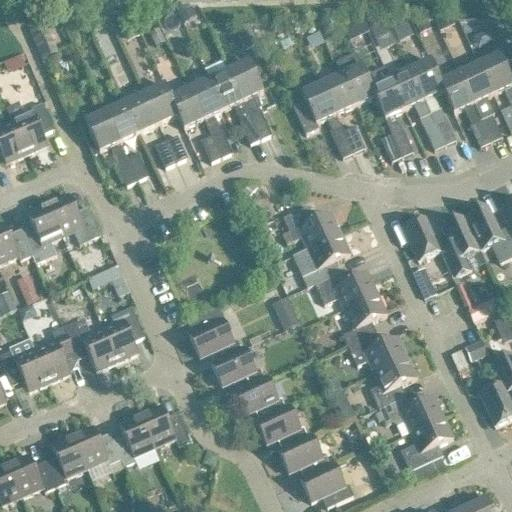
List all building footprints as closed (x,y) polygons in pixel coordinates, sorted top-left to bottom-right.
[(189,11),(179,16),(185,27),(195,21),(189,11)] [(94,22),(88,25),(93,36),(99,33),(94,22)] [(426,24),(421,27),(415,29),(419,38),(430,33),(427,27),(426,24)] [(340,25),(323,26),(324,29),(324,34),(340,33),(340,28),(340,25)] [(452,26),(435,27),(440,37),(454,31),(452,26)] [(376,44),(390,38),(385,27),(371,34),(376,44)] [(412,40),(407,28),(394,34),(400,46),(412,40)] [(31,35),(42,63),(57,57),(46,30),(31,35)] [(78,41),(73,30),(66,33),(71,44),(78,41)] [(344,34),(350,47),(359,43),(353,30),(344,34)] [(257,50),(248,31),(236,36),(246,55),(257,50)] [(166,46),(159,33),(149,37),(156,51),(166,46)] [(319,38),(306,43),(311,54),(324,48),(319,38)] [(371,93),(366,81),(356,60),(336,69),(341,81),(356,113),(375,104),(371,93)] [(499,61),(479,70),(493,102),(505,97),(511,112),(509,113),(501,117),(511,140),(511,139),(511,67),(504,71),(499,61)] [(439,115),(434,103),(444,98),(440,88),(430,66),(410,75),(424,107),(435,129),(445,152),(456,147),(441,114),(439,115)] [(249,67),(229,77),(243,108),(250,124),(251,123),(261,146),(272,141),(259,114),(258,115),(253,104),(263,99),(249,67)] [(493,102),(479,70),(459,79),(474,111),(493,102)] [(395,121),(405,116),(390,84),(385,72),(366,81),(371,93),(375,104),(392,141),(402,163),(413,158),(403,136),(402,136),(395,121)] [(424,107),(410,75),(390,84),(405,116),(415,112),(421,124),(419,125),(434,157),(445,152),(435,129),(424,107)] [(243,108),(229,77),(209,86),(224,118),(234,112),(242,128),(239,129),(250,151),(261,146),(251,123),(250,124),(243,108)] [(491,149),(481,126),(474,111),(459,79),(440,88),(444,98),(454,120),(465,115),(472,130),(470,131),(480,154),(491,149)] [(322,90),(336,122),(337,122),(356,113),(341,81),(322,90)] [(221,137),(214,122),(224,118),(209,86),(190,95),(204,127),(211,142),(222,165),(233,159),(222,137),(221,137)] [(317,131),(327,126),(332,137),(330,138),(343,165),(354,160),(343,137),(344,137),(337,122),(336,122),(322,90),(301,99),(305,108),(293,114),(306,141),(319,135),(317,131)] [(170,104),(164,91),(144,100),(159,132),(178,123),(170,104)] [(190,95),(170,104),(178,123),(184,136),(204,127),(190,95)] [(159,132),(144,100),(125,109),(140,141),(159,132)] [(33,119),(25,122),(19,108),(10,112),(11,113),(7,115),(13,128),(12,128),(27,162),(48,152),(43,141),(54,136),(43,109),(31,114),(33,119)] [(140,141),(125,109),(105,118),(120,150),(140,141)] [(120,150),(105,118),(85,128),(89,137),(83,139),(92,161),(111,153),(118,170),(116,171),(127,193),(138,188),(127,165),(120,150)] [(492,121),(481,126),(491,149),(503,144),(492,121)] [(27,162),(12,128),(2,132),(0,130),(0,159),(1,160),(6,171),(27,162)] [(354,132),(344,137),(343,137),(354,160),(365,155),(354,132)] [(402,163),(392,141),(381,146),(392,169),(402,163)] [(177,142),(166,147),(177,170),(188,164),(177,142)] [(222,165),(211,142),(200,147),(211,170),(222,165)] [(177,170),(166,147),(155,152),(165,175),(177,170)] [(138,160),(127,165),(138,188),(149,183),(138,160)] [(256,194),(249,189),(241,198),(247,203),(256,194)] [(88,213),(76,218),(69,201),(48,210),(63,244),(74,239),(80,252),(101,243),(88,213)] [(511,209),(501,214),(509,233),(511,238),(511,209)] [(63,244),(48,210),(27,219),(32,231),(20,236),(32,262),(36,271),(57,262),(51,249),(63,244)] [(308,212),(283,224),(289,238),(282,241),(287,251),(302,244),(307,256),(341,240),(331,220),(315,227),(308,212)] [(511,238),(509,233),(498,238),(487,213),(465,223),(481,257),(492,252),(500,270),(511,264),(511,238)] [(465,223),(442,233),(454,258),(443,263),(453,285),(486,269),(481,257),(465,223)] [(419,268),(441,258),(425,224),(403,235),(419,268)] [(32,262),(20,236),(9,240),(4,229),(0,231),(0,271),(19,263),(21,267),(32,262)] [(335,268),(350,261),(341,240),(307,256),(292,262),(308,294),(315,291),(322,287),(322,288),(340,279),(335,268)] [(347,276),(340,279),(322,288),(322,287),(315,291),(325,312),(339,305),(344,316),(377,301),(368,280),(352,287),(347,276)] [(88,285),(92,295),(104,289),(100,280),(88,285)] [(39,306),(29,281),(17,286),(27,311),(39,306)] [(118,303),(129,298),(122,283),(111,288),(118,303)] [(436,300),(430,286),(419,291),(425,305),(436,300)] [(17,315),(10,299),(0,302),(0,315),(3,321),(17,315)] [(387,321),(377,301),(344,316),(353,336),(342,341),(348,353),(377,339),(372,329),(387,321)] [(498,302),(485,308),(470,315),(475,326),(503,314),(498,302)] [(114,330),(103,335),(117,369),(138,360),(134,349),(145,344),(132,314),(111,323),(114,330)] [(292,314),(277,321),(283,335),(298,328),(292,314)] [(508,327),(503,315),(489,322),(494,333),(508,327)] [(30,323),(27,316),(20,319),(22,322),(26,324),(30,323)] [(211,360),(216,370),(242,357),(237,346),(233,348),(222,326),(189,342),(200,365),(211,360)] [(117,369),(103,335),(92,340),(87,329),(78,333),(75,328),(63,333),(73,357),(78,367),(89,362),(96,378),(117,369)] [(63,362),(73,357),(63,333),(52,338),(56,347),(35,356),(50,390),(71,381),(63,362)] [(382,350),(377,339),(348,353),(357,373),(368,368),(374,380),(407,364),(397,343),(382,350)] [(50,390),(35,356),(30,345),(9,354),(10,357),(0,361),(0,363),(12,393),(24,388),(28,399),(50,390)] [(471,368),(487,360),(482,348),(465,355),(471,368)] [(242,357),(216,370),(213,371),(213,370),(211,371),(222,394),(233,389),(238,398),(264,386),(259,375),(255,377),(245,355),(244,356),(244,357),(242,357)] [(511,359),(492,368),(503,391),(511,387),(511,359)] [(417,385),(407,364),(374,380),(379,392),(370,396),(379,416),(406,403),(401,392),(417,385)] [(332,398),(341,394),(336,383),(327,388),(330,395),(332,398)] [(266,385),(264,386),(238,398),(235,400),(235,399),(234,400),(244,423),(255,418),(260,428),(286,415),(281,404),(277,406),(267,384),(266,385)] [(495,433),(511,425),(511,411),(501,389),(480,399),(495,433)] [(342,396),(332,400),(338,412),(348,408),(342,396)] [(411,414),(406,403),(379,416),(386,431),(392,428),(397,431),(405,428),(410,440),(444,424),(434,403),(411,414)] [(161,412),(140,421),(155,455),(175,446),(179,454),(191,449),(177,419),(166,424),(161,412)] [(288,414),(286,415),(260,428),(257,429),(257,428),(256,429),(267,451),(278,446),(282,456),(309,444),(303,433),(299,435),(289,413),(288,413),(288,414)] [(155,455),(140,421),(119,431),(124,442),(113,447),(121,466),(124,474),(136,468),(134,464),(155,455)] [(438,452),(453,445),(444,424),(410,440),(415,450),(401,457),(410,478),(443,463),(438,452)] [(113,447),(110,439),(98,444),(93,433),(72,442),(87,476),(108,467),(109,471),(121,466),(113,447)] [(350,446),(356,459),(367,454),(361,441),(350,446)] [(87,476),(72,442),(51,451),(56,463),(45,467),(57,494),(68,489),(66,485),(87,476)] [(309,444),(282,456),(280,458),(279,457),(278,457),(289,480),(300,475),(305,485),(331,473),(326,462),(322,464),(311,442),(310,442),(311,443),(309,444)] [(206,469),(214,472),(219,461),(207,457),(204,464),(206,469)] [(57,494),(45,467),(34,472),(29,461),(8,471),(23,504),(43,495),(45,499),(57,494)] [(4,511),(23,504),(8,471),(0,473),(0,511),(4,511)] [(333,472),(331,473),(305,485),(302,487),(301,486),(300,486),(311,509),(322,504),(325,511),(332,511),(354,502),(348,491),(344,493),(334,471),(333,471),(333,472)] [(464,511),(465,511),(489,511),(484,501),(464,511)]
